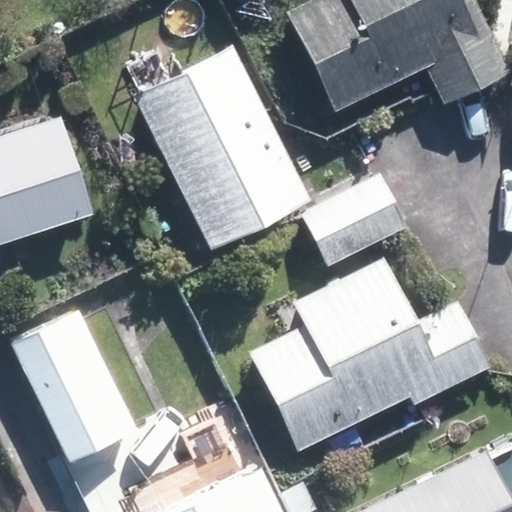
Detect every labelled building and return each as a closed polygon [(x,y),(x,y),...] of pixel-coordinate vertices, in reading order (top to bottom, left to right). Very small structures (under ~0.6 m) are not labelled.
[(279,0),(278,1),(326,103),(418,61),(434,95),(503,63),(473,0),(279,0)] [(302,189),(226,34),(125,84),(200,239),(302,189)] [(0,123),(0,231),(83,206),(52,106),(0,123)] [(400,217),(375,164),(294,202),(319,256),(400,217)] [(407,394),(481,356),(450,289),(407,311),(376,247),(283,292),(293,315),(240,340),(289,442),(403,386),(407,394)] [(128,418),(71,299),(2,333),(60,451),(128,418)] [(511,511),(511,509),(478,441),(323,511),(511,511)] [(277,511),(250,456),(135,511),(277,511)]
